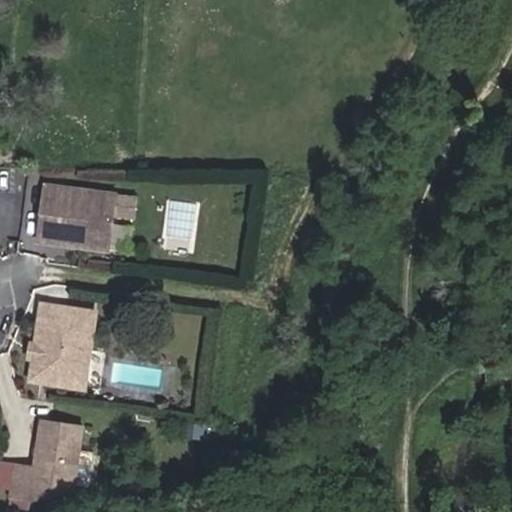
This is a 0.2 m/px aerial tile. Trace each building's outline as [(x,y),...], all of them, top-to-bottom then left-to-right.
[(102,250),(106,219),(126,221),(129,202),(39,188),(32,240),(102,250)] [(113,221),(110,247),(132,249),(135,223),(113,221)] [(80,347),(86,348),(91,310),(41,303),(39,317),(35,317),(32,341),(31,345),(35,345),(34,355),(30,355),(30,356),(30,357),(27,379),(75,385),(80,347)] [(35,345),(31,345),(32,341),(27,340),(25,357),(30,357),(30,356),(30,355),(34,355),(35,345)] [(36,501),(79,490),(87,425),(38,419),(35,441),(20,439),(13,499),(36,501)]
